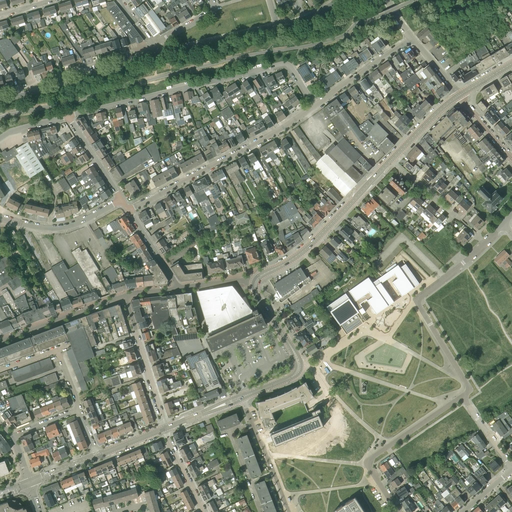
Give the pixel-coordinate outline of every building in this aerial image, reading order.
[(5,0),(0,1),(0,2),(2,9),(8,7),(5,0)] [(166,27),(156,14),(153,9),(162,2),(163,1),(161,0),(148,0),(134,11),(154,37),(159,33),(161,35),(169,31),(166,27)] [(201,0),(189,0),(186,3),(193,14),(197,11),(193,6),(198,2),(200,5),(204,3),(201,0)] [(67,12),(68,14),(69,17),(72,16),(72,14),(71,14),(70,9),(73,8),(71,1),(64,3),(67,12)] [(166,7),(170,12),(171,13),(174,11),(172,8),(177,5),(175,1),(172,3),(166,7)] [(153,9),(156,14),(162,11),(159,8),(164,4),(162,2),(153,9)] [(67,12),(64,3),(59,5),(61,12),(61,13),(67,12)] [(117,5),(108,7),(106,8),(112,16),(124,32),(127,36),(129,45),(144,40),(117,5)] [(49,8),(51,15),(51,17),(54,16),(54,14),(57,13),(55,6),(49,8)] [(180,9),(187,20),(192,17),(185,7),(180,9)] [(51,15),(49,8),(43,10),(45,17),(51,15)] [(180,9),(175,12),(177,15),(181,23),(187,20),(180,9)] [(33,13),(36,25),(41,24),(42,28),(46,26),(43,19),(39,20),(39,18),(41,18),(39,11),(33,13)] [(170,20),(172,24),(174,28),(179,25),(175,18),(175,17),(171,13),(170,12),(166,15),(169,20),(170,20)] [(36,25),(33,13),(27,15),(29,21),(32,21),(33,26),(36,25)] [(17,18),(19,24),(25,23),(23,16),(17,18)] [(1,22),(3,29),(3,31),(7,30),(6,28),(9,27),(7,21),(1,22)] [(65,25),(63,21),(59,24),(63,31),(67,29),(65,25)] [(118,40),(119,40),(119,39),(116,35),(111,27),(110,28),(109,25),(106,27),(113,37),(112,38),(109,39),(109,40),(111,42),(112,41),(114,49),(120,47),(118,40)] [(427,27),(416,36),(420,41),(429,34),(432,38),(429,41),(433,47),(439,42),(431,32),(427,27)] [(376,42),(381,49),(386,46),(383,42),(385,40),(379,31),(375,33),(380,39),(376,42)] [(127,36),(124,32),(121,34),(124,38),(121,40),(123,47),(129,45),(127,36)] [(20,41),(16,35),(8,38),(14,45),(20,41)] [(0,50),(7,61),(9,59),(19,52),(8,38),(0,40),(0,50)] [(381,49),(376,42),(372,45),(367,38),(364,40),(366,43),(370,48),(372,46),(376,53),(381,49)] [(93,46),(96,55),(103,53),(100,45),(95,47),(94,42),(92,43),(91,39),(89,40),(91,47),(93,46)] [(84,43),(86,49),(88,48),(91,57),(96,55),(93,46),(91,47),(89,40),(86,41),(87,43),(84,43)] [(105,42),(106,43),(108,51),(114,49),(112,41),(111,42),(109,40),(105,42)] [(86,49),(84,43),(81,44),(85,59),(91,57),(88,48),(86,49)] [(361,49),(362,52),(368,59),(372,56),(368,49),(370,48),(366,43),(364,45),(365,46),(361,49)] [(474,51),(485,70),(495,64),(491,55),(484,45),(474,51)] [(57,55),(57,56),(61,55),(58,47),(51,49),(53,54),(57,53),(57,55)] [(499,50),(504,58),(509,56),(504,47),(499,50)] [(65,53),(67,55),(70,64),(76,62),(75,60),(81,58),(76,52),(74,54),(73,54),(74,55),(71,56),(70,54),(68,50),(67,50),(66,48),(63,50),(65,53)] [(495,53),(500,61),(504,58),(499,50),(495,53)] [(368,59),(362,52),(359,55),(356,51),(353,53),(357,58),(359,56),(363,62),(368,59)] [(403,52),(401,53),(407,63),(416,57),(412,51),(405,55),(403,52)] [(468,55),(472,61),(479,74),(485,70),(474,51),(468,55)] [(67,55),(65,53),(63,54),(64,56),(61,57),(64,66),(70,64),(67,55)] [(349,61),(354,68),(359,65),(355,59),(357,58),(353,53),(351,55),(353,58),(349,61)] [(495,53),(491,55),(495,64),(500,61),(495,53)] [(46,55),(40,57),(44,62),(45,62),(48,71),(54,69),(51,62),(48,63),(46,55)] [(398,55),(392,59),(395,63),(394,63),(398,70),(401,68),(399,64),(403,62),(398,55)] [(468,65),(469,66),(475,76),(479,74),(472,61),(468,55),(466,57),(458,62),(460,65),(462,69),(468,65)] [(297,69),(300,74),(307,69),(305,65),(305,64),(309,62),(306,58),(299,63),(301,67),(297,69)] [(40,73),(38,66),(37,63),(34,63),(34,62),(35,61),(34,60),(33,59),(33,60),(30,61),(32,63),(32,64),(33,64),(35,68),(32,68),(34,75),(40,73)] [(38,66),(40,73),(46,71),(44,65),(43,65),(42,61),(37,63),(38,66)] [(354,68),(349,61),(345,64),(350,72),(354,68)] [(392,78),(396,75),(394,73),(393,74),(391,70),(393,68),(388,61),(383,65),(391,77),(392,78)] [(336,67),(340,72),(342,71),(345,75),(350,72),(345,64),(343,62),(336,67)] [(391,77),(383,65),(378,68),(383,75),(386,73),(387,75),(386,75),(389,79),(391,77)] [(427,80),(436,74),(429,65),(424,69),(421,65),(413,71),(420,81),(422,84),(424,82),(427,80)] [(475,76),(469,66),(468,65),(462,69),(457,72),(462,81),(464,83),(475,76)] [(5,76),(7,82),(8,84),(14,82),(11,74),(6,75),(5,74),(7,73),(5,70),(2,66),(0,67),(0,68),(3,73),(5,76)] [(303,78),(310,74),(313,72),(311,69),(314,68),(314,67),(313,66),(307,69),(300,74),(303,78)] [(340,72),(336,67),(336,66),(333,68),(335,71),(331,74),(336,81),(341,78),(338,74),(340,72)] [(412,93),(418,88),(416,85),(420,81),(413,71),(410,67),(399,75),(400,76),(405,84),(407,86),(412,93)] [(23,70),(17,72),(19,80),(26,78),(23,70)] [(371,75),(368,77),(372,82),(378,78),(379,79),(382,77),(377,70),(371,74),(371,75)] [(281,72),(275,75),(278,82),(285,79),(281,72)] [(462,81),(457,72),(451,76),(456,82),(457,80),(458,81),(459,80),(459,82),(462,81)] [(310,74),(303,78),(306,83),(310,81),(311,83),(312,82),(313,82),(315,82),(316,82),(317,82),(317,78),(315,77),(313,78),(310,74)] [(336,81),(331,74),(327,77),(332,84),(336,81)] [(436,74),(427,80),(424,82),(430,90),(433,88),(435,86),(432,82),(435,80),(436,82),(440,80),(436,74)] [(267,87),(269,90),(270,91),(278,88),(273,76),(269,77),(268,76),(262,78),(267,87)] [(511,85),(511,84),(506,76),(499,80),(504,88),(507,86),(509,89),(511,92),(511,91),(511,85)] [(253,81),(261,94),(266,91),(264,89),(263,85),(258,77),(253,81)] [(332,84),(327,77),(323,80),(322,79),(319,78),(318,82),(319,83),(320,83),(321,84),(323,85),(325,84),(327,87),(332,84)] [(372,92),(377,89),(368,78),(366,80),(365,79),(359,82),(362,86),(361,87),(364,91),(365,90),(366,91),(369,89),(372,92)] [(242,83),(247,91),(249,94),(254,91),(247,80),(242,83)] [(435,86),(433,88),(435,91),(444,85),(440,80),(436,82),(438,84),(435,86)] [(230,86),(235,93),(237,97),(247,91),(242,84),(238,87),(235,83),(230,86)] [(489,86),(493,95),(498,92),(493,84),(489,86)] [(444,85),(435,91),(437,93),(435,95),(438,99),(440,97),(441,99),(448,93),(449,91),(444,85)] [(232,100),(237,97),(235,93),(230,86),(225,90),(226,90),(222,93),(230,106),(234,104),(232,100)] [(290,86),(289,88),(284,91),(286,95),(293,90),(290,86)] [(493,95),(489,86),(484,89),(489,97),(493,95)] [(208,92),(214,101),(223,96),(217,87),(208,92)] [(355,100),(358,97),(357,96),(359,94),(354,87),(348,91),(355,100)] [(418,88),(412,93),(417,99),(417,100),(419,103),(418,103),(426,112),(432,106),(426,100),(423,102),(421,100),(417,94),(420,92),(418,88)] [(489,97),(484,89),(479,92),(484,100),(489,97)] [(192,91),(190,92),(189,91),(185,92),(186,93),(183,93),(185,100),(191,99),(192,104),(201,102),(198,95),(193,96),(192,91)] [(214,101),(208,92),(202,95),(199,98),(201,102),(205,100),(207,103),(204,106),(207,111),(210,109),(207,105),(214,101)] [(341,105),(343,103),(345,102),(347,104),(350,101),(345,93),(339,97),(340,99),(338,100),(341,105)] [(179,108),(183,107),(180,94),(172,96),(174,105),(173,105),(176,117),(179,116),(179,113),(180,112),(179,108)] [(290,100),(295,107),(300,103),(294,94),(288,98),(290,100)] [(166,97),(161,98),(164,110),(166,116),(174,115),(171,103),(167,104),(166,97)] [(152,113),(153,113),(154,118),(162,116),(163,116),(162,112),(161,113),(158,99),(150,101),(152,113)] [(360,142),(364,139),(367,137),(359,130),(357,127),(341,105),(338,100),(337,99),(323,109),(342,136),(351,129),(360,142)] [(295,107),(290,100),(285,104),(289,111),(295,107)] [(417,100),(410,107),(408,105),(406,107),(410,113),(412,112),(416,116),(417,115),(419,118),(420,118),(426,112),(418,103),(419,103),(417,100)] [(480,101),(476,105),(483,112),(487,108),(480,101)] [(151,119),(150,114),(148,106),(148,104),(146,105),(146,102),(144,103),(143,102),(139,103),(140,104),(137,105),(139,112),(145,110),(148,120),(151,119)] [(279,106),(278,103),(272,107),(274,110),(276,108),(278,111),(274,113),(280,121),(286,117),(282,110),(279,106)] [(378,113),(382,117),(387,121),(390,118),(383,111),(383,110),(377,104),(373,107),(378,113)] [(488,120),(495,114),(492,111),(495,110),(494,109),(496,108),(493,104),(487,110),(488,112),(484,115),(488,120)] [(234,115),(229,106),(220,112),(221,114),(225,120),(234,115)] [(118,121),(119,126),(124,125),(122,120),(121,120),(121,117),(123,116),(121,108),(115,109),(118,120),(118,121)] [(446,116),(459,133),(471,123),(469,121),(470,119),(461,109),(453,109),(446,116)] [(135,110),(128,112),(130,119),(136,118),(135,110)] [(98,122),(100,124),(102,128),(104,127),(103,124),(104,124),(103,119),(107,119),(105,111),(96,114),(98,122)] [(269,116),(264,119),(269,128),(274,125),(272,121),(273,121),(272,121),(272,120),(274,118),(270,111),(267,113),(269,116)] [(395,115),(406,126),(411,121),(404,114),(404,115),(402,114),(401,115),(396,111),(394,113),(395,115)] [(498,111),(495,114),(488,120),(492,125),(499,120),(500,120),(507,114),(505,111),(501,114),(498,111)] [(372,117),(368,120),(357,127),(359,130),(367,137),(369,140),(385,155),(394,145),(389,140),(392,138),(377,122),(382,117),(378,113),(372,117)] [(225,132),(223,127),(223,126),(218,118),(221,116),(224,121),(225,120),(221,114),(217,116),(213,119),(219,130),(222,135),(223,135),(226,141),(227,140),(231,148),(237,145),(233,137),(231,139),(227,131),(225,132)] [(255,122),(261,132),(266,130),(263,123),(262,121),(264,119),(261,114),(258,116),(260,119),(255,122)] [(406,126),(395,115),(391,120),(394,123),(393,123),(401,131),(406,126)] [(459,133),(446,116),(441,120),(453,134),(462,146),(466,142),(459,133)] [(80,126),(87,121),(83,117),(76,119),(76,120),(80,126)] [(498,132),(511,119),(510,117),(502,124),(500,121),(494,127),(498,132)] [(511,119),(498,132),(503,137),(509,131),(507,128),(508,127),(508,128),(511,124),(511,119)] [(453,134),(441,120),(430,131),(428,133),(436,144),(438,142),(440,143),(442,145),(453,134)] [(87,121),(80,126),(83,131),(95,123),(94,122),(92,123),(91,122),(88,124),(87,121)] [(87,138),(94,134),(91,129),(100,124),(98,122),(95,123),(83,131),(87,138)] [(252,128),(256,135),(261,132),(255,122),(252,123),(253,124),(250,125),(252,128)] [(470,136),(471,135),(478,129),(474,124),(467,130),(468,131),(467,132),(467,133),(463,136),(465,140),(470,136)] [(53,139),(54,141),(55,143),(57,148),(58,146),(71,138),(68,133),(66,135),(64,133),(60,136),(60,137),(57,138),(55,134),(57,133),(55,126),(50,127),(53,139)] [(54,141),(53,139),(50,127),(46,128),(47,133),(48,137),(49,137),(51,142),(54,141)] [(201,140),(198,141),(201,146),(208,160),(217,156),(211,145),(212,145),(202,127),(196,130),(201,140)] [(47,133),(46,128),(39,130),(43,145),(48,154),(54,149),(52,145),(49,147),(45,141),(45,138),(44,133),(47,133)] [(231,130),(233,132),(235,136),(239,144),(245,141),(244,141),(245,140),(241,133),(238,134),(235,128),(231,130)] [(256,135),(252,128),(247,131),(250,138),(256,135)] [(478,129),(471,135),(475,140),(482,134),(478,129)] [(39,130),(33,132),(37,146),(44,157),(48,154),(43,145),(39,130)] [(94,134),(87,138),(91,144),(98,139),(96,136),(101,133),(99,130),(94,134)] [(39,160),(44,157),(37,146),(33,132),(27,133),(28,138),(32,150),(39,160)] [(216,142),(222,153),(226,151),(223,144),(222,145),(218,137),(217,135),(216,133),(211,136),(213,139),(214,138),(216,142)] [(351,178),(357,183),(368,171),(368,172),(373,167),(361,156),(343,138),(344,138),(340,133),(335,138),(339,142),(335,146),(333,144),(324,152),(325,154),(351,178)] [(437,145),(436,144),(428,133),(423,138),(434,151),(436,149),(435,147),(437,145)] [(218,137),(222,145),(223,144),(226,151),(230,148),(226,141),(223,135),(222,135),(218,137)] [(103,137),(92,145),(96,151),(109,143),(107,141),(106,142),(103,137)] [(44,169),(39,160),(32,150),(28,138),(23,139),(25,144),(16,149),(15,147),(7,152),(5,150),(1,153),(7,162),(16,156),(30,178),(44,169)] [(67,153),(80,145),(76,138),(68,143),(70,146),(65,149),(67,153)] [(280,146),(281,148),(284,153),(285,156),(290,153),(288,149),(291,147),(286,138),(281,142),(282,144),(280,146)] [(434,151),(423,138),(419,143),(428,154),(425,156),(427,158),(428,159),(429,160),(430,160),(431,160),(431,159),(432,159),(437,155),(434,151)] [(483,148),(489,143),(485,138),(478,143),(483,148)] [(109,143),(96,151),(101,159),(108,154),(106,150),(113,145),(112,141),(109,143)] [(145,148),(149,153),(152,151),(155,163),(161,160),(156,141),(145,148)] [(279,151),(278,148),(274,141),(269,143),(273,151),(275,154),(279,151)] [(211,145),(217,156),(222,153),(216,142),(212,145),(211,145)] [(489,143),(483,148),(479,152),(481,155),(484,153),(485,155),(494,148),(489,143)] [(273,151),(269,144),(264,146),(268,153),(271,152),(273,155),(275,154),(273,151)] [(463,148),(482,173),(487,169),(483,165),(482,162),(468,144),(463,148)] [(80,145),(67,153),(62,156),(67,164),(70,162),(76,159),(77,158),(74,154),(83,149),(80,145)] [(261,159),(263,162),(266,168),(268,171),(271,169),(265,160),(270,157),(268,153),(264,146),(259,149),(263,158),(261,159)] [(61,150),(59,147),(49,154),(51,157),(61,150)] [(411,152),(417,157),(422,152),(416,147),(411,152)] [(152,157),(149,153),(145,148),(114,168),(115,171),(120,178),(152,157)] [(494,148),(485,155),(483,156),(486,159),(496,151),(494,148)] [(105,165),(122,154),(126,152),(125,149),(122,150),(110,158),(108,155),(102,160),(105,165)] [(193,152),(194,154),(200,165),(205,162),(199,150),(193,152)] [(496,151),(486,159),(483,161),(482,162),(483,165),(485,163),(491,159),(494,161),(500,156),(496,151)] [(266,168),(263,162),(255,166),(253,163),(258,160),(253,152),(247,156),(256,170),(257,173),(266,168)] [(412,162),(417,157),(411,152),(406,157),(409,160),(412,163),(412,162)] [(85,153),(80,156),(78,158),(82,165),(89,160),(85,153)] [(122,154),(105,165),(108,170),(115,166),(113,163),(123,157),(122,154)] [(189,157),(190,159),(194,167),(200,165),(194,154),(189,157)] [(357,183),(351,178),(325,154),(321,158),(317,162),(313,166),(328,181),(332,184),(344,196),(345,196),(345,195),(350,191),(348,189),(350,187),(352,188),(356,184),(356,185),(357,184),(357,183)] [(500,156),(494,161),(495,164),(498,167),(501,164),(501,163),(503,161),(504,160),(500,156)] [(244,157),(238,160),(243,169),(246,167),(247,170),(250,168),(244,157)] [(177,162),(183,173),(189,170),(185,162),(183,159),(177,162)] [(190,159),(185,162),(189,170),(194,167),(190,159)] [(412,162),(412,163),(409,160),(403,166),(409,172),(415,165),(412,162)] [(240,169),(236,161),(230,164),(240,183),(245,181),(243,178),(241,175),(238,169),(240,169)] [(240,183),(230,164),(225,167),(228,175),(231,173),(233,177),(232,177),(236,185),(240,183)] [(72,186),(83,179),(96,170),(93,166),(82,174),(81,174),(81,175),(81,176),(77,177),(74,173),(67,177),(72,186)] [(425,180),(432,173),(428,170),(430,168),(427,166),(423,171),(425,173),(421,177),(425,180)] [(178,176),(173,167),(168,170),(173,179),(178,176)] [(501,168),(496,173),(498,176),(500,174),(506,181),(511,176),(506,168),(503,171),(501,168)] [(216,172),(220,179),(225,177),(221,169),(216,172)] [(96,170),(83,179),(84,182),(83,182),(85,185),(87,183),(99,175),(96,170)] [(145,173),(143,175),(146,180),(149,179),(149,180),(151,179),(150,175),(148,174),(146,170),(144,171),(145,173)] [(173,179),(168,170),(163,173),(167,182),(173,179)] [(220,179),(216,172),(210,175),(214,182),(215,182),(216,184),(218,183),(220,187),(223,185),(221,181),(220,179)] [(439,177),(441,179),(440,180),(433,187),(436,190),(443,183),(446,180),(443,177),(445,174),(443,172),(439,177)] [(167,182),(163,173),(157,176),(162,185),(167,182)] [(432,173),(425,180),(429,184),(435,176),(432,173)] [(102,180),(99,175),(87,183),(85,185),(84,185),(86,187),(89,185),(90,187),(102,180)] [(143,175),(140,176),(146,187),(148,186),(146,180),(143,175)] [(162,185),(157,176),(152,179),(156,188),(162,185)] [(392,177),(388,180),(390,182),(389,183),(393,187),(398,191),(402,195),(407,189),(402,184),(403,184),(403,183),(403,182),(403,181),(402,181),(402,180),(401,181),(400,181),(400,182),(395,178),(394,179),(392,177)] [(64,178),(58,182),(65,192),(70,188),(64,178)] [(216,191),(213,185),(212,184),(208,185),(204,178),(199,181),(205,193),(209,190),(213,197),(217,194),(216,191)] [(94,190),(105,184),(102,180),(90,187),(87,190),(88,191),(93,188),(94,190)] [(128,191),(137,185),(133,180),(125,185),(128,191)] [(205,193),(199,181),(192,184),(196,192),(193,194),(198,203),(202,201),(200,196),(205,193)] [(332,184),(328,181),(321,188),(338,204),(342,199),(339,195),(332,188),(331,189),(330,188),(330,187),(330,186),(332,184)] [(443,183),(436,190),(440,194),(447,187),(443,183)] [(105,184),(94,190),(91,192),(93,195),(99,191),(100,193),(108,188),(105,184)] [(137,185),(128,191),(132,196),(140,191),(137,185)] [(198,203),(193,194),(189,186),(184,189),(187,196),(188,196),(190,195),(196,205),(198,203)] [(381,192),(377,196),(387,205),(396,196),(386,187),(382,190),(384,192),(382,194),(381,192)] [(483,187),(477,192),(486,201),(482,204),(484,206),(485,207),(486,206),(492,211),(497,206),(496,205),(503,198),(495,191),(491,195),(483,187)] [(108,189),(99,195),(103,201),(112,195),(108,189)] [(448,200),(454,193),(451,190),(444,197),(448,200)] [(173,195),(183,213),(186,211),(182,203),(185,202),(179,192),(173,195)] [(454,193),(448,200),(451,204),(455,200),(457,202),(461,197),(459,195),(458,196),(454,193)] [(183,213),(173,195),(170,197),(170,196),(166,198),(167,200),(163,202),(168,210),(171,209),(172,211),(176,209),(177,211),(178,211),(181,217),(184,215),(183,213)] [(413,207),(420,199),(416,196),(409,203),(413,207)] [(82,205),(85,203),(88,202),(85,197),(79,200),(82,205)] [(324,204),(331,211),(336,205),(328,197),(326,199),(328,200),(326,203),(325,202),(326,201),(322,197),(319,199),(324,204)] [(461,197),(457,202),(459,204),(456,208),(459,211),(466,204),(462,200),(463,199),(461,197)] [(9,198),(6,205),(17,210),(18,208),(21,210),(24,205),(21,203),(21,204),(18,202),(19,201),(13,198),(12,199),(9,198)] [(366,204),(373,210),(376,207),(380,211),(383,213),(385,211),(372,198),(369,201),(369,200),(366,204)] [(420,199),(413,207),(417,210),(416,211),(418,213),(422,208),(420,206),(424,202),(420,199)] [(303,221),(302,218),(298,212),(292,201),(282,206),(284,209),(283,210),(288,218),(291,224),(299,220),(300,222),(303,221)] [(70,205),(71,213),(78,212),(76,202),(73,202),(74,204),(70,205)] [(466,204),(459,211),(463,214),(466,211),(468,213),(474,206),(474,202),(469,207),(466,204)] [(26,204),(24,212),(48,217),(50,210),(47,209),(47,208),(41,206),(40,208),(35,206),(35,205),(29,203),(28,205),(26,204)] [(160,203),(154,206),(158,214),(165,211),(160,203)] [(331,211),(324,204),(322,207),(322,206),(321,207),(317,203),(314,207),(313,207),(317,210),(318,209),(326,216),(327,214),(328,214),(331,211)] [(373,210),(366,204),(365,204),(364,204),(363,205),(364,206),(364,207),(361,209),(365,212),(364,212),(370,218),(372,215),(370,213),(373,210)] [(71,213),(70,205),(63,207),(63,208),(64,216),(71,214),(71,213)] [(312,217),(319,223),(323,219),(315,212),(317,210),(313,207),(314,207),(313,205),(309,209),(314,215),(312,217)] [(422,208),(418,213),(420,215),(422,213),(426,216),(433,208),(429,205),(424,210),(422,208)] [(284,209),(282,206),(277,208),(276,209),(277,210),(267,215),(273,226),(288,218),(283,210),(284,209)] [(64,217),(64,216),(63,208),(58,208),(58,207),(55,208),(57,218),(64,217)] [(433,208),(426,216),(430,219),(429,220),(431,222),(435,217),(433,215),(437,212),(433,208)] [(402,210),(396,217),(400,221),(406,214),(402,210)] [(146,211),(139,215),(143,222),(150,218),(150,219),(155,217),(153,213),(151,214),(149,211),(146,212),(146,211)] [(250,219),(246,212),(234,217),(236,225),(250,219)] [(319,223),(312,217),(307,212),(302,218),(303,221),(308,225),(313,230),(319,223)] [(474,219),(481,226),(484,222),(481,219),(483,217),(478,212),(476,214),(477,215),(474,219)] [(211,227),(220,223),(216,214),(207,219),(211,227)] [(435,217),(431,222),(429,224),(427,226),(429,228),(430,226),(431,227),(433,224),(437,229),(438,228),(442,225),(441,223),(446,218),(442,214),(437,219),(435,217)] [(109,224),(113,230),(128,220),(125,215),(118,220),(117,218),(109,224)] [(353,225),(356,228),(359,231),(361,228),(363,225),(366,228),(369,224),(363,218),(362,219),(358,216),(356,218),(356,217),(355,217),(354,217),(353,217),(352,218),(352,219),(352,220),(352,221),(354,223),(353,225)] [(174,221),(172,217),(164,222),(166,226),(174,221)] [(481,226),(474,219),(470,223),(469,221),(467,223),(472,228),(474,226),(478,229),(481,226)] [(113,230),(114,231),(115,232),(119,230),(120,232),(131,225),(128,220),(113,230)] [(198,227),(195,229),(197,232),(204,229),(202,223),(198,225),(199,227),(198,227)] [(131,225),(120,232),(115,235),(116,238),(120,235),(120,234),(123,232),(126,236),(135,231),(131,225)] [(170,228),(168,225),(151,236),(154,242),(162,237),(160,234),(167,229),(168,229),(170,228)] [(272,246),(271,244),(263,225),(254,229),(257,237),(262,235),(263,239),(258,243),(260,246),(262,245),(264,249),(265,248),(267,254),(273,251),(271,247),(272,246)] [(299,233),(302,240),(310,232),(307,228),(305,229),(304,226),(300,228),(301,231),(299,233)] [(352,231),(350,229),(349,230),(346,227),(343,230),(342,229),(339,232),(348,240),(346,242),(352,248),(355,245),(352,242),(353,240),(359,234),(354,229),(352,231)] [(460,233),(468,240),(471,237),(467,233),(469,231),(464,227),(462,229),(463,230),(460,233)] [(280,240),(286,252),(290,250),(285,240),(282,229),(276,233),(280,240)] [(302,240),(299,233),(298,232),(292,235),(297,244),(302,240)] [(422,232),(417,237),(421,240),(423,237),(424,238),(426,236),(422,232)] [(133,243),(136,241),(137,242),(141,239),(137,233),(130,237),(133,243)] [(468,240),(460,233),(457,237),(455,236),(454,238),(459,243),(461,241),(464,244),(468,240)] [(297,244),(292,235),(285,240),(290,250),(297,244)] [(332,239),(330,241),(336,247),(338,245),(340,247),(343,244),(335,236),(334,237),(333,236),(331,239),(332,239)] [(159,248),(166,244),(170,241),(169,238),(166,240),(165,238),(163,240),(163,239),(155,244),(159,248)] [(106,242),(107,244),(109,247),(111,250),(115,247),(110,239),(106,242)] [(138,250),(145,245),(141,239),(137,242),(136,241),(133,243),(134,243),(132,244),(126,248),(129,252),(136,247),(138,250)] [(286,252),(280,240),(277,241),(277,242),(273,244),(275,248),(276,252),(277,252),(279,254),(281,253),(282,255),(286,253),(286,252)] [(234,259),(236,268),(237,268),(238,268),(239,268),(240,267),(240,266),(240,265),(243,265),(241,254),(243,254),(242,249),(240,241),(238,242),(240,250),(237,251),(239,256),(237,257),(238,258),(234,259)] [(166,244),(159,248),(162,254),(170,249),(166,244)] [(140,254),(147,250),(146,249),(147,248),(145,245),(138,250),(130,254),(132,257),(137,254),(137,252),(138,252),(140,254)] [(331,253),(325,246),(320,252),(324,256),(323,258),(327,262),(334,255),(331,253)] [(110,295),(109,292),(108,292),(107,292),(98,278),(94,272),(98,270),(86,249),(82,252),(79,247),(71,252),(78,264),(91,284),(95,290),(100,298),(109,295),(110,295)] [(242,249),(243,254),(246,253),(250,265),(254,263),(253,262),(259,260),(258,256),(259,255),(258,251),(256,251),(255,248),(245,251),(245,249),(242,249)] [(141,261),(143,259),(150,255),(148,253),(149,252),(148,250),(147,250),(140,254),(142,258),(140,259),(135,262),(136,263),(141,261)] [(499,255),(509,265),(511,263),(506,258),(509,255),(504,250),(499,255)] [(342,259),(346,262),(349,259),(341,252),(338,254),(342,259)] [(224,259),(223,254),(222,253),(220,254),(220,255),(217,256),(218,261),(214,262),(216,272),(218,272),(219,272),(220,271),(224,270),(222,261),(224,261),(224,259)] [(230,260),(228,253),(223,254),(224,259),(225,258),(228,268),(231,267),(232,268),(233,269),(234,269),(235,269),(235,268),(236,268),(234,259),(230,260)] [(134,261),(130,255),(125,258),(129,264),(134,261)] [(143,259),(141,261),(136,264),(140,269),(142,268),(140,265),(145,262),(147,265),(154,260),(153,259),(153,258),(152,257),(151,257),(150,255),(143,259)] [(509,265),(499,255),(494,259),(499,265),(502,262),(507,268),(509,265)] [(0,286),(7,282),(19,276),(17,273),(11,276),(6,269),(12,265),(6,256),(0,259),(0,286)] [(214,262),(209,263),(208,256),(203,257),(204,263),(207,263),(209,274),(213,273),(214,273),(215,273),(215,272),(216,272),(214,262)] [(148,269),(157,264),(154,260),(147,265),(146,266),(148,269)] [(65,271),(68,269),(63,261),(51,268),(52,269),(71,303),(73,308),(84,304),(81,296),(79,296),(78,294),(65,271)] [(170,267),(179,280),(181,281),(198,279),(200,279),(204,278),(202,263),(181,266),(178,262),(170,267)] [(78,264),(68,269),(65,271),(78,294),(81,292),(83,295),(85,294),(88,302),(93,301),(93,300),(100,298),(95,290),(90,292),(86,294),(83,288),(91,284),(78,264)] [(148,269),(150,271),(151,275),(153,275),(154,285),(167,284),(168,280),(157,264),(148,269)] [(393,301),(381,283),(389,278),(394,274),(397,279),(392,282),(401,296),(402,296),(406,293),(407,293),(408,292),(419,284),(406,264),(405,264),(400,268),(398,265),(397,266),(387,273),(382,276),(372,283),(368,277),(327,307),(334,317),(346,335),(365,322),(370,318),(360,304),(366,300),(376,314),(390,304),(394,302),(393,301)] [(116,273),(114,268),(112,266),(105,270),(103,272),(112,285),(116,293),(122,291),(120,286),(121,286),(122,285),(117,275),(116,273)] [(123,276),(122,273),(119,266),(114,268),(116,273),(117,275),(122,285),(121,286),(120,286),(122,291),(128,288),(123,276)] [(146,266),(142,268),(140,269),(143,272),(144,286),(147,285),(147,286),(154,285),(153,275),(151,275),(150,271),(148,269),(146,266)] [(300,267),(274,284),(276,287),(274,288),(276,291),(278,290),(281,295),(282,297),(280,298),(280,299),(279,299),(279,300),(279,301),(280,301),(280,302),(281,302),(282,302),(287,299),(300,289),(297,284),(303,281),(305,285),(312,281),(309,276),(307,277),(303,271),(300,267)] [(71,303),(52,269),(44,274),(48,280),(53,289),(60,301),(64,311),(73,308),(71,303)] [(143,272),(140,269),(135,270),(136,277),(137,287),(144,286),(143,272)] [(131,288),(129,275),(129,273),(128,271),(122,273),(123,276),(128,288),(131,288)] [(137,287),(136,277),(134,277),(134,274),(129,275),(131,288),(137,287)] [(19,276),(7,282),(13,291),(24,283),(19,276)] [(107,286),(109,292),(110,295),(116,293),(112,285),(111,286),(105,277),(102,278),(104,283),(106,287),(107,286)] [(27,324),(13,300),(8,291),(7,291),(6,288),(1,291),(2,293),(2,296),(20,327),(27,324)] [(223,345),(225,344),(231,342),(264,326),(265,327),(265,326),(266,326),(261,315),(260,315),(257,309),(252,311),(245,295),(245,296),(238,299),(232,288),(205,291),(205,296),(200,298),(209,328),(210,328),(212,335),(207,337),(213,350),(221,346),(223,345)] [(292,313),(294,312),(301,307),(315,298),(314,298),(320,294),(319,292),(316,288),(310,292),(311,293),(292,305),(291,306),(288,307),(292,313)] [(57,314),(64,311),(60,301),(53,289),(50,291),(45,293),(47,297),(51,303),(53,303),(57,314)] [(81,292),(78,294),(79,296),(81,296),(84,304),(88,302),(85,294),(83,295),(81,292)] [(186,334),(197,332),(196,326),(199,326),(198,319),(197,314),(195,307),(192,308),(192,305),(193,305),(191,293),(184,294),(185,307),(177,308),(177,313),(186,334)] [(34,322),(26,300),(24,294),(13,300),(27,324),(34,322)] [(175,295),(177,308),(185,307),(184,294),(175,295)] [(37,299),(37,300),(40,308),(41,308),(46,318),(52,315),(48,305),(47,305),(46,305),(42,298),(40,295),(39,296),(36,297),(37,298),(37,299)] [(178,335),(186,334),(177,313),(177,308),(175,295),(167,296),(169,313),(178,335)] [(20,327),(2,296),(0,297),(0,306),(1,308),(3,307),(7,315),(10,314),(12,317),(13,317),(14,318),(10,320),(9,318),(8,319),(14,329),(20,327)] [(48,305),(52,315),(57,314),(53,303),(51,303),(47,297),(46,297),(45,296),(42,298),(46,305),(47,305),(48,305)] [(149,313),(152,320),(164,316),(162,312),(161,296),(149,298),(152,312),(149,313)] [(167,296),(161,296),(162,312),(164,316),(152,320),(155,329),(167,325),(172,336),(178,335),(169,313),(167,296)] [(41,320),(33,301),(32,298),(26,300),(34,322),(41,320)] [(139,299),(144,314),(147,314),(147,313),(149,313),(152,312),(149,298),(139,299)] [(146,320),(144,314),(139,299),(133,300),(131,302),(138,323),(146,320)] [(46,318),(41,308),(40,308),(37,300),(33,301),(41,320),(46,318)] [(120,321),(120,323),(121,327),(125,336),(129,334),(123,318),(124,317),(121,310),(122,310),(120,305),(118,305),(115,306),(120,321)] [(14,329),(8,319),(1,308),(0,306),(0,327),(4,333),(14,329)] [(120,321),(115,306),(108,308),(114,323),(120,321)] [(103,310),(108,325),(112,324),(114,323),(108,308),(103,310)] [(108,325),(103,310),(97,312),(104,329),(105,333),(106,332),(107,335),(111,334),(109,328),(108,325)] [(104,329),(97,312),(91,314),(94,323),(97,331),(99,335),(105,333),(104,329)] [(86,316),(93,333),(97,331),(94,323),(91,314),(86,316)] [(291,325),(298,321),(294,315),(290,317),(290,318),(288,320),(289,322),(288,322),(291,325)] [(93,333),(86,316),(80,318),(91,347),(96,346),(97,345),(93,333)] [(84,379),(85,382),(86,383),(93,380),(85,360),(95,357),(93,353),(91,347),(80,318),(63,325),(69,340),(71,346),(72,349),(73,352),(75,354),(76,357),(77,360),(78,363),(79,365),(80,368),(81,371),(82,374),(83,376),(84,379)] [(298,321),(291,325),(293,328),(294,330),(297,328),(298,329),(301,327),(304,325),(305,327),(313,322),(311,319),(305,323),(302,318),(298,321)] [(147,320),(146,320),(138,323),(140,329),(148,326),(147,320)] [(313,322),(305,327),(307,330),(315,325),(313,322)] [(0,348),(0,365),(69,340),(63,325),(33,336),(34,336),(31,338),(30,337),(0,348)] [(148,331),(141,333),(144,341),(150,339),(148,331)] [(301,341),(308,337),(304,331),(300,333),(301,334),(298,336),(299,338),(301,341)] [(186,334),(178,335),(172,336),(175,341),(200,339),(197,332),(186,334)] [(312,334),(308,337),(301,341),(303,344),(305,346),(307,344),(308,345),(310,344),(312,346),(314,344),(320,341),(318,338),(316,336),(314,338),(312,334)] [(126,341),(123,342),(125,349),(133,346),(131,340),(126,341)] [(147,351),(154,349),(154,346),(156,346),(155,343),(145,346),(147,351)] [(314,344),(312,346),(306,350),(309,353),(310,355),(318,350),(314,344)] [(172,349),(174,356),(181,354),(178,347),(172,349)] [(154,349),(147,351),(149,356),(160,353),(161,353),(159,348),(154,349)] [(93,353),(95,357),(95,358),(106,355),(104,349),(93,353)] [(217,375),(207,354),(206,355),(205,351),(192,357),(191,355),(186,357),(196,380),(201,378),(208,393),(204,394),(205,396),(206,400),(207,400),(219,395),(217,391),(219,391),(218,390),(222,388),(223,389),(221,384),(220,384),(217,378),(218,377),(217,375)] [(160,353),(149,356),(150,362),(161,358),(160,353)] [(135,354),(127,356),(119,358),(120,361),(125,359),(126,363),(133,361),(132,361),(137,359),(136,356),(136,355),(135,354)] [(120,371),(117,372),(118,375),(119,374),(125,372),(140,368),(138,362),(124,366),(125,368),(120,370),(120,371)] [(154,372),(165,368),(163,363),(152,366),(154,372)] [(140,368),(125,372),(127,378),(142,374),(141,371),(141,370),(141,369),(140,368)] [(165,368),(154,372),(156,378),(167,374),(165,368)] [(47,384),(58,380),(55,373),(44,377),(47,384)] [(107,389),(122,384),(119,374),(118,375),(110,377),(104,379),(107,389)] [(159,387),(170,384),(168,378),(157,382),(159,387)] [(170,384),(159,387),(160,393),(182,386),(181,380),(170,384)] [(132,392),(135,391),(142,389),(140,382),(130,385),(130,386),(132,391),(132,392)] [(261,401),(257,402),(259,410),(260,418),(267,418),(267,423),(270,423),(276,422),(277,426),(308,413),(307,411),(304,404),(314,397),(309,390),(304,383),(303,384),(300,386),(296,388),(294,389),(294,390),(292,391),(289,392),(287,393),(287,394),(285,395),(285,394),(279,396),(280,397),(277,398),(277,397),(272,399),(270,400),(269,400),(265,401),(261,401)] [(145,395),(142,389),(135,391),(137,398),(145,395)] [(23,412),(28,410),(22,394),(8,399),(13,410),(20,407),(20,409),(22,409),(23,412)] [(58,398),(63,408),(69,405),(65,395),(58,398)] [(145,395),(137,398),(139,404),(147,402),(145,395)] [(63,408),(58,398),(58,396),(52,399),(53,403),(56,411),(63,408)] [(86,407),(94,404),(92,398),(84,401),(86,407)] [(166,409),(173,407),(172,404),(175,403),(179,402),(178,399),(175,400),(164,404),(166,409)] [(147,402),(139,404),(142,411),(149,409),(147,402)] [(275,444),(275,446),(283,443),(284,444),(287,443),(286,441),(294,438),(294,440),(298,438),(297,437),(302,435),(302,436),(306,435),(305,434),(313,431),(313,432),(317,430),(316,429),(324,426),(323,425),(325,424),(323,421),(322,422),(318,413),(321,412),(320,409),(322,408),(324,407),(322,402),(313,408),(315,411),(312,412),(267,430),(268,433),(270,432),(273,441),(272,442),(274,445),(275,444)] [(56,411),(53,403),(47,406),(50,414),(56,411)] [(88,413),(96,410),(100,408),(98,403),(94,404),(86,407),(88,413)] [(50,414),(47,406),(40,409),(43,416),(50,414)] [(173,407),(166,409),(167,415),(175,413),(178,412),(183,410),(182,407),(174,410),(173,407)] [(43,416),(40,409),(34,411),(37,419),(43,416)] [(149,409),(142,411),(144,418),(151,415),(149,409)] [(5,420),(11,416),(12,415),(9,410),(2,415),(5,420)] [(28,410),(23,412),(12,417),(11,416),(5,420),(9,425),(13,423),(16,427),(33,421),(28,410)] [(96,410),(88,413),(91,418),(99,415),(96,410)] [(497,431),(503,427),(499,421),(505,416),(506,417),(509,415),(506,411),(496,418),(498,421),(493,425),(497,431)] [(91,418),(93,424),(104,420),(102,414),(99,415),(91,418)] [(236,414),(217,422),(221,431),(240,423),(236,414)] [(151,415),(144,418),(146,425),(150,423),(150,424),(153,423),(153,422),(154,422),(151,415)] [(72,430),(80,427),(77,420),(76,421),(76,420),(73,421),(72,418),(66,421),(68,424),(70,423),(72,430)] [(124,425),(127,432),(133,429),(130,422),(124,425)] [(50,426),(54,436),(59,434),(55,424),(50,426)] [(117,427),(120,435),(127,432),(124,425),(117,427)] [(48,442),(49,443),(51,448),(54,446),(52,441),(56,440),(54,436),(50,426),(45,427),(49,438),(50,438),(51,441),(48,442)] [(75,437),(82,434),(80,427),(72,430),(75,437)] [(111,430),(114,437),(120,435),(117,427),(111,430)] [(511,433),(511,428),(507,432),(503,427),(497,431),(501,436),(506,433),(508,436),(511,433)] [(111,430),(104,432),(107,440),(114,437),(111,430)] [(22,441),(26,440),(26,439),(38,434),(37,431),(21,438),(22,441)] [(184,438),(186,436),(189,435),(188,432),(183,434),(182,431),(173,433),(175,439),(183,437),(184,438)] [(107,440),(104,432),(97,435),(99,439),(98,439),(99,442),(100,441),(100,443),(107,440)] [(24,446),(32,443),(31,441),(39,437),(38,434),(26,439),(26,440),(22,441),(24,446)] [(85,440),(82,434),(75,437),(78,443),(85,440)] [(482,440),(477,434),(473,437),(472,437),(473,438),(477,444),(482,440)] [(245,458),(254,454),(247,435),(237,439),(245,458)] [(463,441),(465,443),(473,438),(472,437),(473,437),(471,435),(463,441)] [(186,436),(184,438),(176,441),(178,447),(186,444),(186,445),(192,442),(191,439),(188,440),(186,436)] [(39,440),(32,443),(24,446),(27,452),(34,449),(33,446),(40,443),(39,440)] [(85,440),(78,443),(80,450),(84,448),(84,449),(87,448),(87,447),(88,447),(85,440)] [(157,443),(153,444),(156,451),(163,448),(161,441),(160,441),(159,440),(156,441),(157,443)] [(482,440),(477,444),(480,447),(478,449),(480,452),(476,455),(478,457),(484,453),(482,450),(486,446),(482,440)] [(6,442),(0,446),(0,454),(2,453),(2,454),(10,449),(6,442)] [(59,451),(62,458),(68,456),(66,449),(68,448),(66,442),(63,443),(65,448),(59,451)] [(47,449),(48,449),(51,448),(49,443),(36,448),(38,452),(43,450),(47,449)] [(182,456),(193,451),(203,445),(202,443),(195,446),(195,445),(188,449),(187,446),(179,450),(182,456)] [(462,449),(463,451),(464,452),(467,456),(471,453),(466,448),(465,449),(463,445),(460,448),(459,447),(456,449),(459,452),(462,449)] [(135,451),(138,460),(144,457),(140,449),(135,451)] [(43,450),(38,452),(32,454),(34,459),(39,457),(45,454),(43,450)] [(193,451),(182,456),(183,457),(183,458),(184,459),(185,461),(195,456),(196,457),(203,453),(202,450),(194,454),(193,451)] [(488,450),(484,453),(478,457),(480,460),(486,456),(486,455),(489,453),(488,450)] [(62,458),(59,451),(52,453),(55,461),(62,458)] [(129,454),(132,462),(138,460),(135,451),(129,454)] [(163,461),(170,457),(167,451),(160,455),(163,461)] [(123,456),(127,464),(132,462),(129,454),(123,456)] [(254,454),(245,458),(252,477),(261,473),(254,454)] [(127,464),(123,456),(118,458),(121,467),(127,464)] [(201,456),(196,458),(198,461),(199,461),(200,464),(205,462),(203,457),(202,457),(201,456)] [(39,457),(34,459),(30,460),(33,467),(41,464),(39,457)] [(170,457),(163,461),(166,466),(173,463),(170,457)] [(0,476),(9,473),(8,471),(12,470),(10,464),(9,461),(7,458),(3,460),(4,462),(0,463),(0,476)] [(464,469),(466,467),(458,458),(455,460),(464,469)] [(217,466),(214,460),(211,461),(209,463),(211,468),(214,467),(217,466)] [(106,463),(110,471),(115,469),(112,461),(106,463)] [(492,462),(489,465),(494,471),(495,471),(496,472),(498,469),(500,466),(495,461),(492,463),(492,462)] [(190,472),(198,468),(195,462),(188,466),(190,472)] [(384,472),(390,467),(387,462),(380,466),(384,472)] [(110,471),(106,463),(101,465),(104,473),(105,476),(111,474),(110,471)] [(206,464),(198,468),(190,472),(193,478),(201,474),(200,471),(207,467),(206,464)] [(95,468),(98,476),(104,473),(101,465),(95,468)] [(390,467),(384,472),(387,477),(389,476),(391,479),(397,474),(392,466),(390,467)] [(224,479),(225,478),(234,474),(230,467),(220,472),(224,479)] [(484,486),(488,482),(483,475),(486,472),(482,467),(474,474),(484,486)] [(98,476),(95,468),(89,470),(92,478),(98,476)] [(172,477),(178,474),(175,468),(169,471),(170,473),(167,475),(169,478),(172,477)] [(78,474),(82,482),(87,480),(84,472),(78,474)] [(401,472),(397,474),(391,479),(392,481),(391,482),(394,488),(401,484),(401,483),(403,482),(399,477),(403,475),(401,472)] [(73,477),(76,485),(82,482),(78,474),(73,477)] [(178,474),(172,477),(175,482),(181,479),(178,474)] [(467,481),(470,483),(477,491),(482,487),(471,475),(471,476),(469,474),(465,478),(467,481)] [(67,479),(70,487),(76,485),(73,477),(67,479)] [(447,489),(452,484),(446,477),(443,479),(445,481),(442,484),(447,489)] [(70,487),(67,479),(61,481),(64,489),(70,487)] [(181,479),(175,482),(178,488),(183,485),(181,479)] [(207,487),(212,485),(215,484),(213,479),(198,486),(200,491),(207,487)] [(477,491),(470,483),(467,486),(461,479),(459,480),(462,485),(472,496),(477,491)] [(262,503),(272,500),(264,481),(255,484),(262,503)] [(42,489),(44,495),(49,493),(49,492),(53,490),(54,490),(57,488),(57,490),(61,489),(58,482),(42,489)] [(202,496),(214,490),(212,485),(207,487),(200,491),(202,496)] [(404,487),(397,492),(401,498),(405,495),(408,494),(404,487)] [(449,493),(460,506),(465,502),(459,496),(461,494),(456,488),(449,493)] [(49,493),(44,495),(46,501),(54,498),(53,494),(55,494),(53,490),(49,492),(49,493)] [(180,493),(183,499),(189,496),(186,490),(180,493)] [(214,490),(202,496),(205,500),(208,498),(209,501),(218,497),(217,494),(212,497),(210,494),(211,494),(212,494),(216,492),(214,490)] [(460,506),(449,493),(446,496),(444,498),(447,502),(448,501),(456,510),(460,506)] [(492,501),(499,508),(503,505),(503,506),(506,504),(501,497),(499,495),(497,496),(492,501)] [(189,496),(183,499),(186,504),(192,501),(189,496)] [(57,497),(54,498),(46,501),(49,507),(59,503),(57,497)] [(209,509),(221,502),(224,501),(223,499),(220,501),(218,497),(206,503),(209,509)] [(364,511),(363,511),(361,509),(363,509),(356,499),(354,501),(353,499),(352,498),(347,502),(345,503),(345,504),(343,506),(342,505),(335,510),(336,511),(364,511)] [(404,508),(412,504),(408,498),(400,503),(401,504),(402,505),(402,506),(404,508)] [(14,511),(23,509),(23,507),(22,507),(22,506),(22,505),(21,505),(21,504),(20,503),(19,502),(18,502),(17,501),(16,501),(14,500),(13,500),(12,500),(10,500),(9,501),(8,501),(9,502),(7,503),(6,502),(0,504),(0,511),(14,511)] [(276,511),(272,500),(262,503),(265,511),(276,511)] [(435,501),(436,503),(443,511),(450,511),(446,506),(445,507),(441,503),(440,502),(440,503),(437,500),(435,501)] [(192,501),(186,504),(189,510),(195,507),(192,501)] [(412,504),(404,508),(406,511),(411,511),(419,507),(415,501),(412,504)] [(499,508),(492,501),(487,505),(486,506),(488,508),(490,511),(495,511),(499,508)] [(222,504),(221,502),(209,509),(210,511),(213,511),(218,510),(216,507),(222,504)] [(443,511),(436,503),(434,504),(437,508),(434,510),(435,511),(443,511)]
